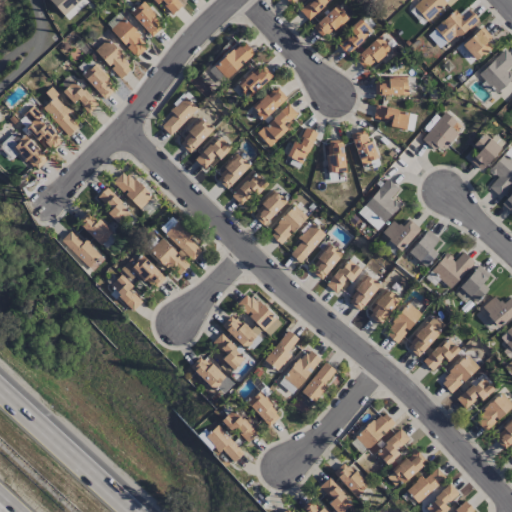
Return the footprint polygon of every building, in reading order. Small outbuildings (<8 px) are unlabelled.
[(88,2),(85,0),(48,0),(67,21),(88,2)] [(160,1),(172,14),(182,5),(177,0),(152,0),(156,5),(160,1)] [(308,20),(329,0),(306,0),(297,9),(308,20)] [(417,0),(412,5),(427,21),(447,4),(443,0),(417,0)] [(129,11),(150,37),(163,27),(141,1),(129,11)] [(323,39),(347,17),(336,5),(312,27),(323,39)] [(148,46),(122,18),(110,29),(135,57),(148,46)] [(351,32),(337,45),(346,56),(372,32),(359,19),(348,29),(351,32)] [(494,40),(481,26),(461,45),(474,59),(494,40)] [(390,50),(380,37),(354,57),(364,69),(390,50)] [(120,79),(132,67),(106,39),(93,51),(120,79)] [(209,70),(221,83),(253,53),(241,40),(209,70)] [(477,74),(496,94),(511,78),(511,75),(506,69),(511,63),(511,57),(504,49),(477,74)] [(81,75),(102,98),(114,86),(93,64),(81,75)] [(237,84),(247,97),(272,77),(261,64),(237,84)] [(374,80),(374,95),(407,94),(407,79),(374,80)] [(72,104),(76,100),(88,113),(97,105),(74,80),(61,92),(72,104)] [(286,98),(275,85),(251,108),(263,120),(286,98)] [(160,127),(170,136),(197,108),(182,94),(168,110),(172,114),(160,127)] [(77,127),(66,115),(69,112),(54,96),(42,108),(68,136),(77,127)] [(300,119),(289,105),(255,131),(266,145),(300,119)] [(31,122),(25,129),(37,139),(39,137),(54,148),(61,139),(37,119),(41,114),(31,106),(23,116),(31,122)] [(415,113),(374,107),(373,118),(390,120),(389,127),(413,131),(415,113)] [(461,128),(444,112),(421,137),(438,153),(461,128)] [(177,141),(188,153),(212,130),(201,118),(177,141)] [(297,144),(292,141),(285,155),(302,163),(316,133),(305,127),(297,144)] [(35,170),(46,158),(15,129),(4,141),(35,170)] [(350,135),(360,165),(376,159),(365,129),(350,135)] [(469,160),(480,171),(506,144),(495,134),(490,139),(484,133),(471,146),(478,152),(469,160)] [(195,159),(204,168),(215,156),(219,160),(231,147),(218,136),(195,159)] [(325,140),(326,172),(344,172),(343,140),(325,140)] [(498,197),(511,182),(511,148),(510,147),(487,171),(494,178),(487,186),(498,197)] [(249,166),(237,154),(214,178),(226,189),(249,166)] [(283,162),(297,169),(300,164),(286,156),(283,162)] [(151,196),(123,170),(111,183),(139,209),(151,196)] [(231,195),(241,206),(265,183),(255,172),(231,195)] [(398,189),(387,179),(356,213),(376,231),(399,206),(390,197),(398,189)] [(95,197),(119,226),(131,216),(107,187),(95,197)] [(286,202),(274,190),(251,215),(263,226),(286,202)] [(511,191),(500,204),(511,214),(511,213),(511,191)] [(140,208),(147,216),(158,206),(151,198),(140,208)] [(306,217),(294,205),(268,233),(280,245),(306,217)] [(111,233),(88,211),(77,223),(100,245),(111,233)] [(160,228),(165,233),(176,221),(171,217),(160,228)] [(393,221),(381,234),(399,250),(418,230),(407,220),(400,227),(393,221)] [(165,234),(192,260),(201,251),(189,239),(192,236),(177,221),(165,234)] [(297,239),(300,242),(289,254),(300,264),(325,235),(311,222),(297,239)] [(59,241),(87,267),(99,254),(84,240),(82,242),(69,231),(59,241)] [(425,267),(437,254),(431,249),(438,241),(427,231),(407,252),(425,267)] [(148,252),(177,277),(189,264),(160,239),(148,252)] [(308,269),(320,279),(342,255),(330,245),(308,269)] [(454,261),(446,253),(430,271),(449,289),(474,263),(462,252),(454,261)] [(129,268),(125,272),(129,277),(136,271),(154,289),(165,279),(140,253),(127,266),(129,268)] [(338,295),(358,268),(346,259),(326,287),(338,295)] [(486,288),(482,285),(489,274),(475,265),(456,294),(462,299),(464,296),(476,304),(486,288)] [(141,302),(129,289),(132,286),(120,274),(108,286),(133,310),(141,302)] [(380,285),(367,275),(346,300),(359,311),(380,285)] [(367,314),(379,324),(399,299),(387,289),(367,314)] [(262,332),(275,321),(249,292),(237,303),(262,332)] [(498,328),(511,315),(511,300),(509,298),(502,304),(494,296),(481,307),(498,328)] [(398,344),(420,312),(406,302),(384,334),(398,344)] [(255,336),(231,314),(220,326),(244,348),(255,336)] [(406,346),(417,356),(443,329),(431,318),(406,346)] [(511,327),(500,337),(511,352),(511,327)] [(299,340),(286,330),(264,361),(276,370),(299,340)] [(208,346),(233,369),(245,357),(220,334),(208,346)] [(459,350),(447,337),(422,362),(430,370),(443,357),(447,362),(459,350)] [(291,395),(320,359),(307,348),(278,384),(291,395)] [(224,378),(200,355),(189,367),(212,390),(224,378)] [(438,381),(450,393),(478,367),(467,355),(438,381)] [(300,393),(312,402),(336,372),(324,362),(300,393)] [(491,387),(481,376),(456,400),(466,410),(491,387)] [(280,416),(258,391),(246,402),(268,427),(280,416)] [(473,420),(486,432),(511,404),(511,403),(500,392),(473,420)] [(245,444),(256,434),(233,409),(222,418),(245,444)] [(383,467),(398,454),(395,450),(408,438),(397,426),(396,427),(383,411),(355,435),(383,467)] [(503,450),(511,445),(510,441),(511,439),(511,420),(493,433),(503,450)] [(204,437),(219,452),(221,449),(233,462),(242,452),(217,425),(204,437)] [(385,474),(394,488),(427,464),(418,451),(385,474)] [(332,473),(354,497),(366,485),(344,461),(332,473)] [(445,477),(435,467),(423,479),(421,476),(405,491),(417,503),(445,477)] [(341,511),(351,504),(328,478),(319,486),(331,499),(327,503),(335,511),(341,511)] [(444,505),(458,493),(450,484),(424,505),(429,511),(442,511),(447,508),(444,505)] [(300,510),(301,511),(323,511),(311,499),(300,510)] [(451,511),(474,511),(465,501),(451,511)]
